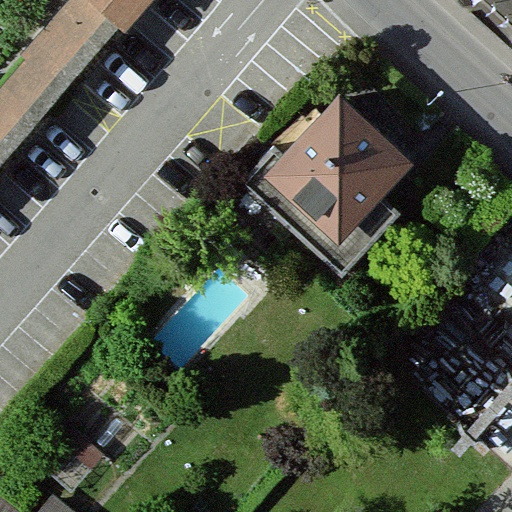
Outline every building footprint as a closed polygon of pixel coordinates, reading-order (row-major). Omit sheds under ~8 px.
[(110,0),(75,0),(0,85),(0,157),(68,80),(126,13),(110,0)] [(110,0),(126,13),(137,0),(110,0)] [(402,155),(336,95),(281,157),(268,145),(233,184),(331,271),(386,210),(368,194),(402,155)] [(19,511),(0,496),(0,511),(19,511)] [(69,511),(53,498),(42,511),(69,511)]
